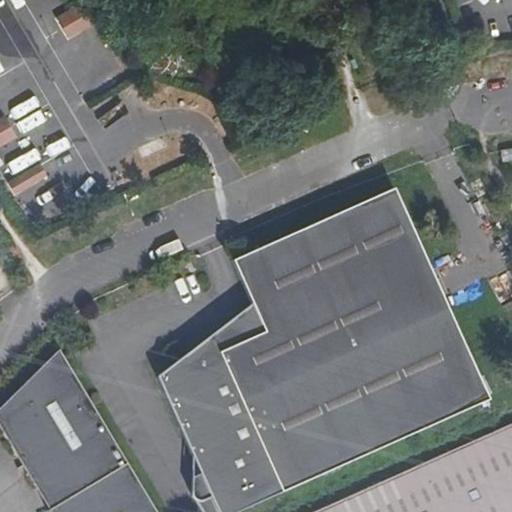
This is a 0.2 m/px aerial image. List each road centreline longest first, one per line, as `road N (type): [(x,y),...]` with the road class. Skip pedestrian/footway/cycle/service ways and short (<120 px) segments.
road 1 (unclassified): [(511,102),(455,106),(205,214),(47,290),(0,340)]
road 2 (track): [(317,0),(376,135)]
